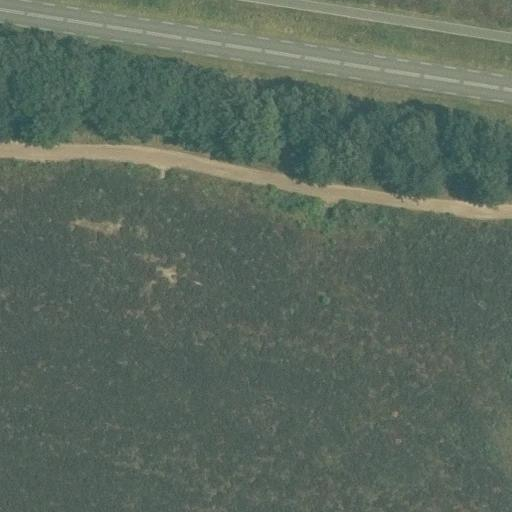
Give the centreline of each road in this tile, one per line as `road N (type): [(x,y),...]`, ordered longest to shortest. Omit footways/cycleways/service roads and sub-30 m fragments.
road 1 (primary): [(511,91),(0,10)]
road 2 (track): [(511,210),(0,140)]
